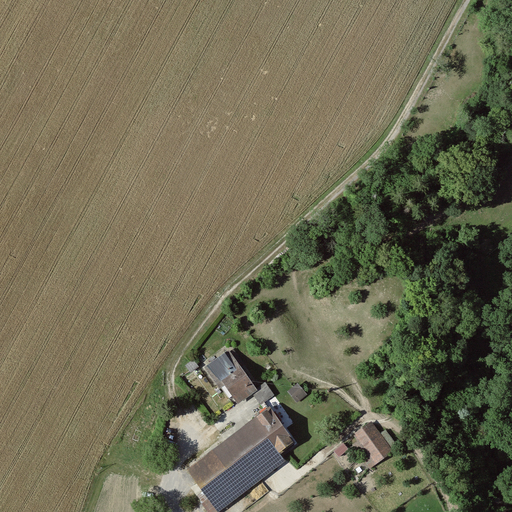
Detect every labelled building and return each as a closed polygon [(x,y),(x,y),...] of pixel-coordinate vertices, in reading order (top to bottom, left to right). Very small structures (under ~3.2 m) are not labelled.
[(233,398),(252,385),(238,366),(242,363),(232,349),(206,366),(220,385),(223,383),(233,398)] [(200,365),(196,359),(188,363),(193,370),(200,365)] [(251,392),(260,404),(273,394),(265,382),(251,392)] [(296,385),(288,392),(296,401),(304,395),(296,385)] [(295,442),(270,408),(221,444),(187,469),(203,491),(214,505),(219,511),(277,468),(286,461),(280,453),(295,442)] [(371,423),(354,435),(375,463),(397,447),(386,431),(380,435),(371,423)] [(350,449),(345,443),(336,450),(341,456),(350,449)] [(197,496),(207,510),(214,505),(203,491),(197,496)]
